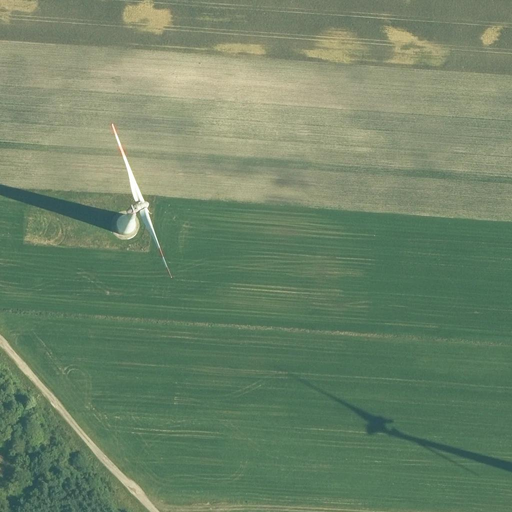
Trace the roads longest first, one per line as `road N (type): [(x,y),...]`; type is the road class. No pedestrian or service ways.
road 1 (track): [(0,338),(157,511)]
road 2 (track): [(321,511),(149,503)]
